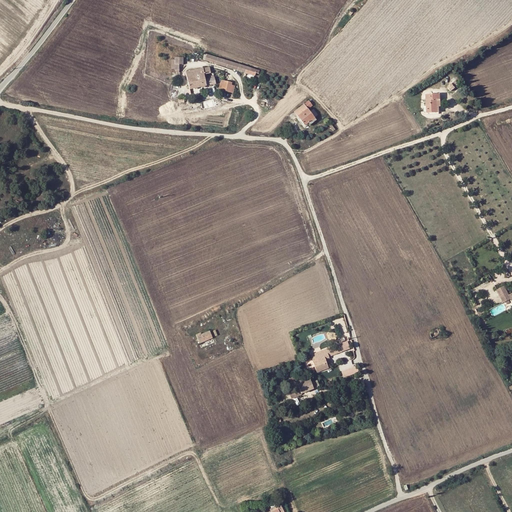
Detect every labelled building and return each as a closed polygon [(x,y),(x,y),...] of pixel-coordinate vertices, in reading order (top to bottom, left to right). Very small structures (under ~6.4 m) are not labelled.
[(201,59),(254,75),(255,72),(255,69),(202,53),(201,59)] [(180,57),(175,57),(175,59),(170,59),(170,70),(172,70),(172,73),(177,74),(177,65),(183,65),(183,57),(180,57)] [(203,68),(185,72),(189,89),(216,83),(214,77),(205,79),(204,74),(209,73),(207,68),(203,69),(203,68)] [(223,90),(233,93),(234,86),(231,85),(232,83),(221,80),(221,85),(219,84),(218,91),(223,92),(223,90)] [(449,91),(457,85),(454,81),(446,88),(449,91)] [(441,97),(426,100),(429,112),(430,116),(430,118),(439,116),(437,108),(439,108),(438,103),(442,102),(441,97)] [(304,104),(294,112),(304,125),(308,122),(314,118),(317,115),(314,110),(310,112),(308,109),(312,106),(308,100),(304,104)] [(504,289),(496,292),(503,305),(510,301),(508,298),(504,289)] [(198,338),(200,344),(212,338),(210,331),(201,335),(202,337),(198,338)] [(350,350),(346,339),(321,351),(324,357),(312,362),(317,373),(329,368),(326,361),(330,359),(329,357),(341,352),(342,353),(350,350)] [(324,357),(321,351),(310,355),(312,362),(324,357)] [(345,378),(358,372),(355,366),(342,371),(345,378)] [(311,383),(309,378),(291,385),(293,389),(298,387),(301,394),(319,387),(317,381),(311,383)]
